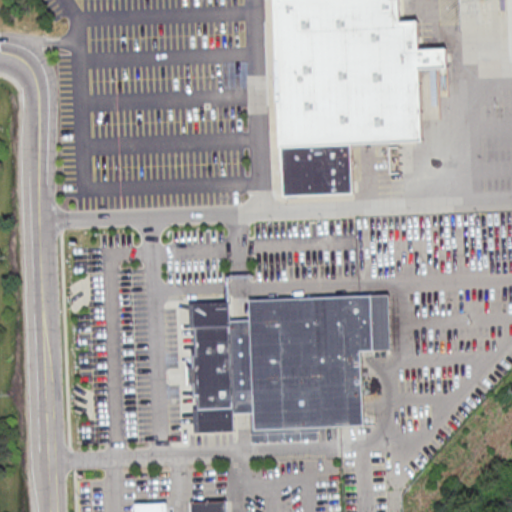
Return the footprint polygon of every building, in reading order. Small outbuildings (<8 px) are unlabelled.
[(352,142),(423,140),(420,68),(448,67),(447,46),(419,47),(418,19),(401,20),(400,0),(275,0),(281,146),(283,146),(352,142)] [(283,146),(285,194),(354,192),(352,142),(283,146)] [(373,294),(375,350),(363,350),(366,425),(256,429),(255,411),(235,412),(235,430),(195,431),(194,408),(200,408),(199,395),(196,395),(195,382),(191,382),(190,366),(195,366),(194,353),(198,353),(197,326),(193,326),(192,303),(231,302),(232,320),(252,319),(251,299),(373,294)] [(192,511),(192,500),(227,499),(227,511),(192,511)] [(167,511),(136,511),(136,504),(167,502),(167,511)]
